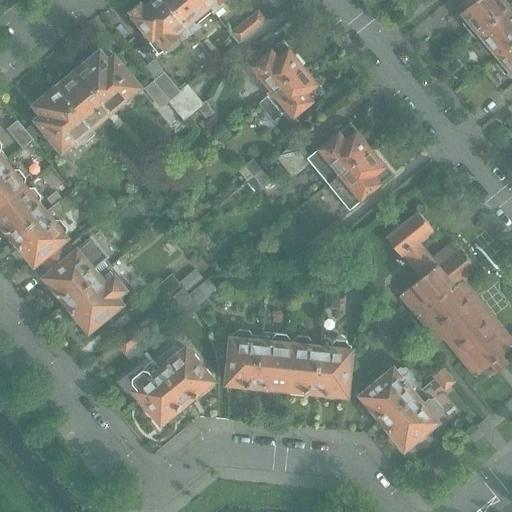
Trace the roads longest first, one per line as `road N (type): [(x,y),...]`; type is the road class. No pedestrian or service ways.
road 1 (residential): [(391,511),(339,462),(218,452),(171,482),(141,486),(0,317)]
road 2 (residential): [(511,211),(339,0)]
